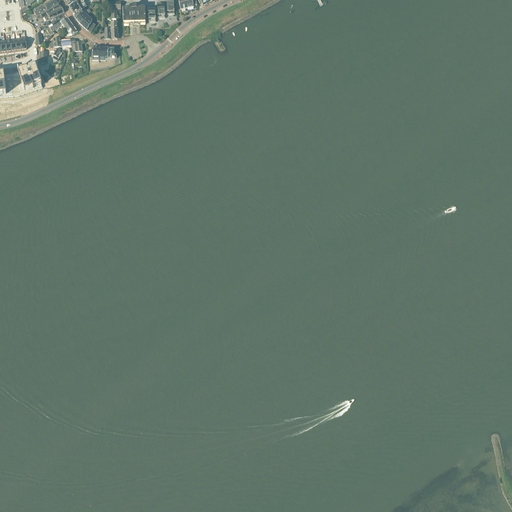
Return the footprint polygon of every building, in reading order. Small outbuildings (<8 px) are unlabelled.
[(56,0),(52,0),(38,9),(33,12),(39,21),(42,20),(44,19),(46,23),(52,20),(53,20),(64,14),(64,13),(62,9),(62,7),(61,4),(60,5),(58,4),(57,3),(58,2),(56,0)] [(69,7),(71,11),(84,4),(82,0),(69,7)] [(166,0),(167,3),(167,16),(174,15),(174,13),(174,12),(173,0),(166,0)] [(180,11),(187,10),(185,0),(181,0),(178,1),(180,11)] [(185,0),(187,10),(194,8),(197,7),(195,0),(185,0)] [(112,20),(116,20),(117,18),(117,10),(121,10),(121,3),(111,3),(111,10),(112,20)] [(165,16),(167,16),(167,3),(157,4),(158,8),(155,8),(155,20),(156,20),(165,19),(165,17),(165,16)] [(84,4),(71,11),(73,14),(82,9),(85,9),(87,8),(84,4)] [(137,9),(137,8),(131,8),(131,9),(122,10),(123,25),(124,25),(124,26),(129,26),(129,27),(130,27),(129,26),(133,26),(133,27),(137,27),(136,26),(140,25),(140,26),(140,25),(145,25),(145,24),(146,24),(145,9),(137,9)] [(82,9),(73,14),(75,18),(82,14),(81,11),(83,10),(82,9)] [(82,14),(75,19),(79,24),(80,24),(86,16),(87,16),(90,13),(88,10),(82,14)] [(94,22),(87,16),(86,16),(80,24),(87,31),(91,33),(95,26),(92,24),(94,22)] [(67,26),(71,24),(68,19),(57,25),(59,28),(61,27),(62,28),(67,26)] [(67,26),(62,28),(61,29),(65,33),(67,36),(74,36),(78,33),(71,24),(67,26)] [(60,29),(59,28),(57,25),(50,29),(51,31),(51,33),(52,33),(60,29)] [(51,50),(58,49),(62,48),(61,42),(60,38),(53,39),(54,44),(50,44),(49,46),(50,49),(51,50)] [(71,41),(71,46),(73,46),(74,54),(83,53),(81,43),(75,44),(75,40),(71,41)] [(71,48),(71,46),(71,41),(61,42),(62,48),(62,49),(63,48),(63,50),(67,50),(67,48),(71,48)] [(61,49),(62,49),(62,48),(58,49),(56,53),(53,56),(52,59),(57,62),(62,55),(60,54),(61,52),(61,49)] [(114,50),(93,49),(92,53),(92,62),(106,62),(111,60),(111,61),(117,59),(115,54),(114,54),(114,50)] [(0,99),(19,97),(43,89),(35,67),(36,67),(35,67),(30,69),(33,78),(34,78),(35,82),(27,85),(26,82),(27,82),(27,81),(27,80),(24,71),(23,71),(16,73),(12,75),(0,76),(0,86),(1,86),(1,91),(0,90),(0,99)] [(30,68),(23,69),(24,71),(27,80),(27,81),(27,82),(26,82),(27,85),(35,82),(34,78),(33,78),(30,69),(30,68)]
